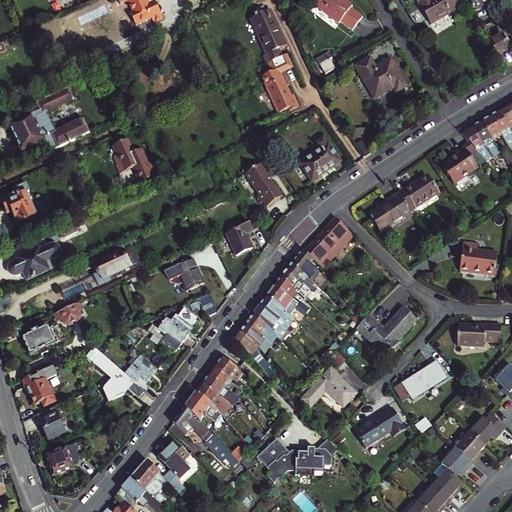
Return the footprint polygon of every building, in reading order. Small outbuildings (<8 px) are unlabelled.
[(123,0),(125,3),(129,1),(133,2),(137,11),(134,13),(139,25),(155,18),(157,23),(167,18),(159,0),(153,3),(151,0),(123,0)] [(353,7),(343,0),(316,0),(312,6),(339,26),(341,24),(353,33),(364,19),(351,9),(353,7)] [(415,0),(430,23),(458,7),(453,0),(415,0)] [(474,8),(476,11),(493,0),(469,0),(473,5),(471,6),(473,9),(474,8)] [(256,17),(257,18),(252,21),(269,56),(265,57),(269,65),(270,64),(276,61),(283,58),(280,51),(289,47),(272,11),(259,17),(258,16),(256,17)] [(488,43),(497,57),(510,50),(501,36),(488,43)] [(287,56),(283,58),(276,61),(281,73),(293,68),(287,56)] [(326,57),(319,61),(328,76),(338,70),(331,57),(327,59),(326,57)] [(293,97),(281,73),(276,61),(270,64),(274,74),(265,78),(281,115),(290,111),(291,113),(301,109),(295,96),(293,97)] [(370,61),(355,70),(373,100),(392,90),(396,96),(406,90),(390,62),(376,71),(370,61)] [(184,104),(170,73),(157,79),(157,78),(153,80),(153,81),(150,82),(164,113),(184,104)] [(44,142),(45,144),(44,145),(47,152),(49,152),(49,153),(92,133),(85,120),(57,133),(48,113),(76,100),(71,89),(52,97),(44,101),(39,103),(43,112),(12,127),(13,129),(12,130),(15,136),(16,136),(20,143),(18,143),(21,150),(22,150),(23,152),(44,142)] [(42,96),(44,101),(52,97),(50,93),(42,96)] [(511,104),(507,108),(500,112),(511,131),(511,104)] [(491,117),(502,136),(506,134),(511,143),(511,131),(500,112),(495,115),(491,117)] [(482,122),(493,141),(502,136),(491,117),(486,120),(482,122)] [(484,146),(493,141),(482,122),(477,125),(473,128),(484,146)] [(467,131),(462,134),(471,144),(477,151),(484,146),(473,128),(467,131)] [(155,176),(153,170),(149,163),(143,148),(135,152),(129,139),(116,145),(120,154),(115,156),(119,165),(118,166),(121,173),(134,167),(141,183),(155,176)] [(301,163),(313,181),(341,162),(326,140),(319,144),(322,149),(301,163)] [(484,146),(488,151),(497,146),(493,141),(484,146)] [(365,143),(358,147),(365,158),(372,154),(365,143)] [(469,145),(477,154),(479,153),(477,151),(471,144),(469,145)] [(477,154),(469,145),(457,153),(458,156),(443,165),(454,184),(478,168),(472,158),(477,154)] [(479,153),(481,155),(488,151),(484,146),(477,151),(479,153)] [(153,170),(159,167),(156,160),(149,163),(153,170)] [(248,174),(262,196),(259,197),(262,202),(265,200),(269,206),(285,196),(271,176),(275,173),(270,166),(266,169),(263,163),(248,174)] [(400,194),(412,211),(440,193),(429,176),(408,190),(407,189),(400,194)] [(16,194),(2,200),(7,212),(11,210),(17,223),(20,222),(21,225),(28,221),(30,223),(36,220),(36,218),(38,217),(27,193),(31,191),(27,184),(15,190),(16,194)] [(384,233),(413,214),(412,211),(400,194),(384,205),(385,206),(372,215),(384,233)] [(84,219),(57,232),(65,238),(79,232),(78,228),(83,226),(87,225),(84,219)] [(330,252),(334,256),(353,236),(337,219),(317,240),(305,252),(314,261),(322,268),(328,262),(324,258),(330,252)] [(258,221),(227,235),(238,257),(253,250),(247,234),(262,227),(258,221)] [(479,244),(464,243),(461,272),(495,276),(498,253),(478,250),(479,244)] [(24,272),(28,281),(53,269),(49,260),(52,259),(52,260),(58,257),(59,256),(60,255),(61,253),(61,250),(61,249),(60,248),(60,247),(59,246),(58,246),(57,245),(55,245),(53,245),(52,245),(51,246),(41,250),(40,247),(17,258),(18,260),(12,263),(11,264),(10,265),(9,266),(9,268),(9,269),(9,271),(10,272),(12,274),(13,275),(14,275),(16,276),(17,276),(19,275),(21,274),(21,273),(24,272)] [(304,273),(314,261),(305,252),(303,250),(298,257),(293,263),(304,273)] [(123,252),(97,263),(101,272),(94,275),(99,287),(111,281),(109,276),(129,267),(123,252)] [(330,252),(324,258),(328,262),(334,256),(330,252)] [(184,284),(188,292),(200,286),(200,288),(204,287),(203,285),(205,284),(191,253),(178,259),(181,265),(166,272),(170,277),(174,281),(179,283),(184,284)] [(304,273),(293,263),(289,268),(288,270),(283,276),(294,287),(300,280),(305,285),(314,293),(319,287),(307,276),(304,273)] [(310,274),(307,276),(319,287),(320,288),(325,282),(316,273),(312,276),(310,274)] [(294,287),(283,276),(279,281),(275,286),(294,300),(300,292),(299,292),(294,287)] [(299,292),(305,285),(300,280),(294,287),(299,292)] [(294,300),(275,286),(272,291),(267,297),(280,306),(286,311),(294,300)] [(300,292),(294,300),(299,304),(301,305),(303,304),(307,298),(300,292)] [(102,294),(85,302),(87,306),(88,306),(102,300),(104,298),(102,294)] [(264,301),(261,305),(280,319),(286,311),(280,306),(267,297),(264,301)] [(210,298),(201,302),(206,311),(209,316),(216,313),(210,298)] [(294,300),(286,311),(290,315),(296,308),(298,306),(299,304),(294,300)] [(80,304),(56,315),(59,322),(64,320),(66,324),(71,325),(79,321),(80,318),(78,313),(83,311),(80,304)] [(254,316),(272,330),(275,326),(292,339),(296,335),(293,331),(295,329),(293,327),(288,324),(280,319),(261,305),(257,311),(254,316)] [(404,308),(389,324),(391,326),(387,330),(384,328),(371,315),(357,329),(373,344),(376,341),(389,353),(390,351),(392,352),(401,343),(400,342),(419,321),(404,308)] [(194,329),(192,327),(197,320),(185,311),(179,318),(177,316),(172,322),(168,319),(161,327),(168,333),(162,341),(176,352),(194,329)] [(258,346),(260,346),(267,337),(271,340),(276,333),(272,330),(254,316),(248,323),(241,333),(258,346)] [(485,325),(458,325),(458,346),(484,347),(484,342),(501,342),(501,325),(485,324),(485,325)] [(56,344),(53,337),(51,334),(48,328),(39,332),(38,330),(32,333),(33,335),(24,339),(31,356),(40,351),(42,356),(49,353),(47,348),(56,344)] [(280,332),(277,335),(289,346),(292,342),(280,332)] [(258,346),(241,333),(238,336),(236,340),(267,373),(272,368),(255,350),(258,346)] [(376,341),(373,344),(386,356),(389,353),(376,341)] [(92,353),(99,359),(102,355),(96,349),(92,353)] [(125,375),(102,355),(99,359),(95,363),(114,380),(105,390),(110,403),(126,395),(125,393),(129,389),(140,399),(145,393),(125,375)] [(142,356),(125,375),(145,393),(151,386),(148,382),(158,371),(142,356)] [(239,370),(222,358),(219,362),(216,367),(232,379),(239,370)] [(437,361),(402,383),(413,401),(448,379),(437,361)] [(511,392),(511,361),(498,376),(506,383),(511,388),(510,390),(511,392)] [(232,379),(216,367),(212,372),(209,375),(226,388),(232,379)] [(311,408),(327,391),(344,407),(358,393),(331,368),(302,400),(311,408)] [(24,382),(35,406),(43,403),(45,407),(56,402),(49,387),(50,387),(45,375),(50,373),(49,370),(24,382)] [(226,388),(209,375),(206,380),(203,385),(219,397),(226,388)] [(247,382),(242,386),(250,394),(254,391),(247,382)] [(226,408),(217,400),(219,397),(203,385),(199,389),(197,393),(215,407),(221,414),(224,410),(226,408)] [(230,391),(231,392),(236,395),(237,396),(241,392),(234,386),(230,391)] [(219,397),(224,400),(231,392),(230,391),(226,388),(219,397)] [(215,407),(197,393),(191,401),(186,408),(200,423),(205,416),(216,424),(222,416),(221,414),(215,407)] [(245,406),(237,396),(236,395),(234,397),(236,400),(234,401),(241,409),(245,406)] [(48,441),(66,433),(61,424),(63,423),(56,408),(37,417),(48,441)] [(174,424),(186,437),(193,429),(196,431),(203,439),(202,440),(220,459),(223,456),(226,459),(230,455),(200,423),(186,408),(178,419),(174,424)] [(395,438),(407,431),(393,409),(356,433),(367,450),(392,434),(395,438)] [(221,414),(222,416),(227,421),(231,418),(224,410),(221,414)] [(478,417),(465,431),(480,444),(487,436),(492,431),(494,433),(500,426),(485,412),(479,418),(478,417)] [(194,434),(196,431),(193,429),(186,437),(188,439),(189,439),(194,434)] [(196,431),(194,434),(200,441),(202,440),(203,439),(196,431)] [(480,444),(465,431),(450,447),(467,462),(474,455),(472,453),(475,450),(480,444)] [(341,433),(332,442),(336,447),(346,438),(341,433)] [(326,449),(308,448),(308,453),(300,453),(300,451),(292,450),(289,453),(276,439),(259,455),(268,466),(266,468),(270,472),(267,475),(273,482),(280,477),(288,470),(295,470),(295,475),(311,476),(311,470),(323,470),(323,465),(332,466),(332,456),(326,449)] [(332,442),(329,439),(322,445),(326,449),(332,456),(339,450),(336,447),(332,442)] [(160,459),(172,471),(164,479),(181,497),(186,492),(180,485),(181,480),(187,474),(189,476),(192,473),(182,464),(189,457),(176,443),(160,459)] [(74,445),(46,455),(54,475),(77,467),(79,459),(74,445)] [(467,462),(450,447),(436,463),(445,471),(450,476),(456,470),(458,468),(460,470),(467,462)] [(239,465),(246,457),(238,449),(231,456),(239,465)] [(138,473),(131,480),(145,493),(155,482),(161,475),(148,461),(138,473)] [(364,475),(370,482),(374,477),(368,471),(364,475)] [(450,476),(445,471),(430,487),(447,502),(454,494),(452,492),(454,489),(459,484),(450,476)] [(145,493),(131,480),(124,488),(117,496),(125,503),(132,510),(138,503),(143,508),(147,503),(154,510),(156,511),(161,507),(150,497),(147,495),(145,493)] [(155,482),(145,493),(147,495),(150,492),(152,494),(160,486),(155,482)] [(447,502),(430,487),(416,502),(427,511),(433,511),(436,510),(438,507),(440,509),(447,502)] [(427,511),(416,502),(407,511),(427,511)] [(135,511),(132,510),(125,503),(120,509),(119,509),(116,511),(135,511)] [(147,503),(143,508),(147,511),(151,511),(154,510),(147,503)]
